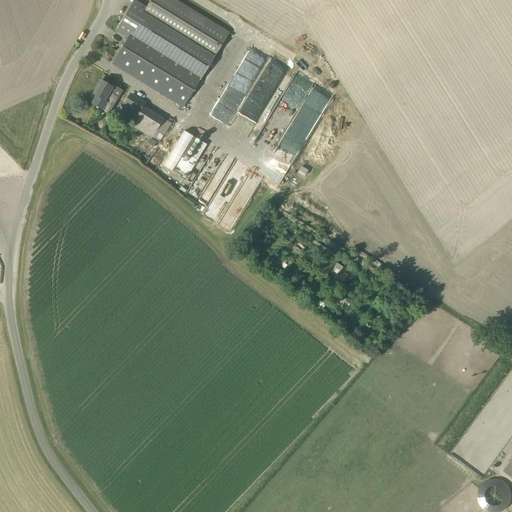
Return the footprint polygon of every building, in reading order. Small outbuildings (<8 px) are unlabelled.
[(229,33),(176,0),(150,0),(146,7),(134,0),(133,0),(115,30),(127,38),(112,63),(183,107),(205,72),(213,58),(229,33)] [(96,95),(92,103),(102,109),(109,112),(119,96),(110,90),(112,86),(101,80),(93,93),(96,95)] [(243,104),(232,125),(248,134),(259,113),(268,117),(271,112),(265,109),(262,114),(243,104)] [(158,143),(171,123),(143,106),(131,126),(158,143)] [(182,155),(175,167),(188,174),(205,143),(199,139),(188,159),(182,155)] [(344,271),(339,279),(344,282),(349,274),(344,271)] [(491,482),(502,492),(507,488),(496,477),(491,482)]
